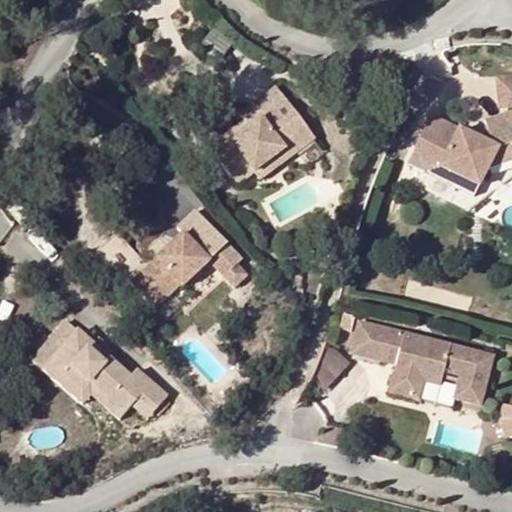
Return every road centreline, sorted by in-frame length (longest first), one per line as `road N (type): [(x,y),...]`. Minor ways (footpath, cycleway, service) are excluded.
road 1 (residential): [(511,508),(318,458),(288,469),(230,462),(148,479),(76,509),(0,510)]
road 2 (residential): [(237,0),(264,26),(343,49),(481,2)]
road 3 (residential): [(0,142),(88,0)]
